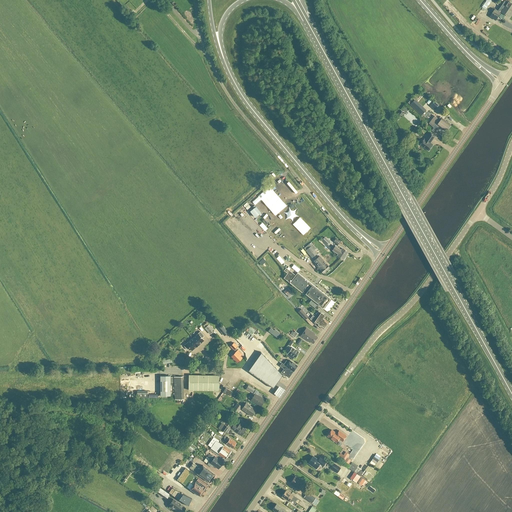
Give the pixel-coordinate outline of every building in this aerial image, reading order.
[(491,1),(489,0),(487,0),(482,7),(486,10),(491,1)] [(498,11),(495,10),(490,17),(496,21),(501,12),(509,17),(511,13),(511,3),(509,2),(509,0),(506,0),(505,2),(504,2),(498,11)] [(435,109),(439,105),(434,99),(429,103),(435,109)] [(409,110),(405,115),(416,126),(420,122),(409,110)] [(446,131),(451,124),(440,117),(439,119),(435,116),(429,123),(433,127),(435,123),(446,131)] [(430,143),(433,139),(436,135),(431,132),(426,139),(425,139),(420,145),(429,151),(433,145),(430,143)] [(305,249),(306,251),(312,258),(317,253),(314,250),(316,248),(311,242),(304,248),(305,249)] [(344,257),(348,252),(342,248),(341,250),(335,246),(332,250),(338,254),(337,256),(343,260),(345,257),(344,257)] [(314,260),(319,267),(318,268),(323,273),(329,268),(327,264),(326,265),(319,256),(314,260)] [(284,278),(304,294),(312,284),(298,273),(295,276),(286,269),(284,271),(287,273),(284,278)] [(323,309),(331,299),(312,284),(304,294),(311,300),(320,307),(323,309)] [(317,310),(320,307),(311,300),(309,303),(317,310)] [(305,319),(308,317),(301,309),(298,312),(305,319)] [(314,317),(325,324),(326,325),(328,322),(322,318),(324,315),(318,311),(314,317)] [(323,329),(326,325),(325,324),(314,317),(313,315),(310,319),(314,322),(323,329)] [(205,328),(210,334),(214,331),(209,325),(205,328)] [(218,328),(224,336),(228,333),(222,325),(218,328)] [(277,338),(280,333),(275,330),(274,330),(271,328),(268,331),(277,338)] [(313,344),(318,337),(314,335),(315,334),(306,328),(300,336),(308,341),(309,341),(313,344)] [(200,332),(192,339),(198,346),(199,344),(204,341),(202,338),(204,336),(200,332)] [(192,339),(184,346),(187,350),(189,348),(192,351),(196,347),(198,346),(192,339)] [(209,349),(212,351),(217,344),(214,342),(209,349)] [(237,362),(242,358),(240,356),(242,354),(235,348),(237,346),(234,343),(233,343),(230,346),(236,352),(231,356),(237,362)] [(276,356),(279,353),(266,344),(264,347),(276,356)] [(287,355),(293,359),(294,357),(295,358),(299,352),(292,347),(287,355)] [(261,354),(254,362),(259,366),(265,357),(261,354)] [(259,366),(263,368),(268,361),(265,357),(259,366)] [(271,365),(268,361),(263,368),(267,371),(271,365)] [(284,364),(279,371),(284,375),(288,377),(289,378),(292,373),(291,372),(292,371),(293,372),(297,366),(290,361),(288,362),(286,361),(284,364)] [(248,371),(252,374),(259,366),(254,362),(248,371)] [(275,368),(271,365),(267,371),(271,374),(275,368)] [(252,374),(256,377),(263,368),(259,366),(252,374)] [(267,371),(263,368),(256,377),(260,380),(267,371)] [(260,380),(264,383),(271,374),(267,371),(260,380)] [(275,377),(271,374),(264,383),(268,386),(274,378),(275,377)] [(219,376),(189,375),(189,390),(219,391),(219,376)] [(170,376),(160,376),(160,396),(170,396),(170,376)] [(184,399),(183,377),(174,377),(175,399),(184,399)] [(278,381),(274,378),(268,386),(273,389),(278,381)] [(286,389),(280,384),(274,392),(280,396),(286,389)] [(261,406),(265,400),(255,394),(253,397),(252,399),(251,400),(261,406)] [(237,413),(238,412),(242,406),(237,403),(233,410),(237,413)] [(252,416),(256,410),(246,403),(242,409),(252,416)] [(239,418),(236,423),(235,423),(231,429),(242,436),(246,430),(242,427),(245,422),(239,418)] [(219,426),(218,428),(225,433),(226,432),(229,428),(227,427),(225,425),(222,428),(219,426)] [(203,430),(198,426),(191,437),(196,440),(201,432),(203,430)] [(339,439),(342,441),(346,436),(339,431),(337,434),(332,430),(327,436),(337,443),(339,439)] [(233,448),(234,446),(235,446),(236,445),(236,444),(236,443),(234,441),(231,439),(231,440),(228,437),(226,440),(228,442),(226,444),(233,448)] [(208,445),(211,448),(216,441),(217,440),(214,438),(208,445)] [(226,459),(231,451),(224,446),(216,441),(211,448),(226,459)] [(218,469),(221,466),(221,465),(221,464),(221,465),(222,465),(223,462),(210,453),(207,457),(210,459),(208,462),(218,469)] [(351,460),(342,454),(340,458),(344,461),(343,463),(347,466),(351,460)] [(322,467),(326,461),(320,457),(318,460),(313,456),(308,463),(316,468),(319,464),(322,467)] [(209,482),(215,474),(203,465),(201,468),(193,463),(189,468),(209,482)] [(341,468),(333,463),(330,468),(337,473),(341,468)] [(366,469),(362,474),(370,481),(374,476),(366,469)] [(355,472),(350,478),(356,483),(361,476),(355,472)] [(184,485),(200,496),(208,484),(192,473),(184,485)] [(336,474),(334,476),(330,473),(327,476),(335,483),(340,477),(336,474)] [(298,489),(303,482),(296,476),(290,483),(298,489)] [(183,494),(181,493),(175,490),(172,488),(169,493),(171,495),(177,499),(187,506),(187,505),(188,505),(192,498),(183,494)] [(295,502),(297,498),(293,496),(293,495),(286,490),(282,496),(289,502),(291,499),(295,502)] [(304,497),(312,503),(316,498),(307,492),(304,497)] [(180,511),(184,507),(174,500),(169,507),(173,509),(174,508),(179,511),(180,511)]
